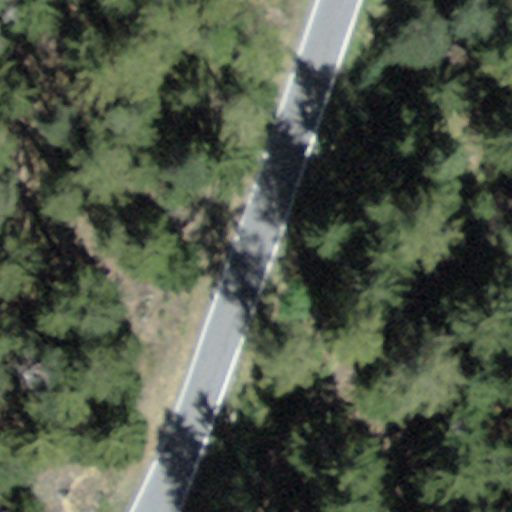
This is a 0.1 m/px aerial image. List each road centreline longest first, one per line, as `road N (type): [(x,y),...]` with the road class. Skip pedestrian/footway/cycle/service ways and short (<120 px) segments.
road 1 (tertiary): [(157,511),(196,422),(339,0)]
road 2 (track): [(511,231),(163,511)]
